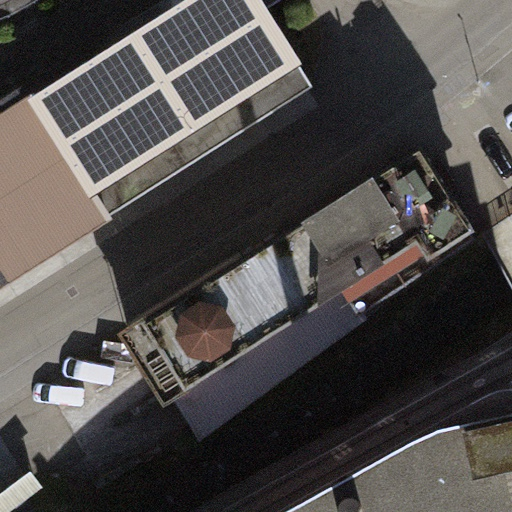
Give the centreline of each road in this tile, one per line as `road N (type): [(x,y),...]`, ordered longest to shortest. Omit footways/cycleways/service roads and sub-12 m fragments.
road 1 (residential): [(0,357),(394,85)]
road 2 (residential): [(394,85),(501,0)]
